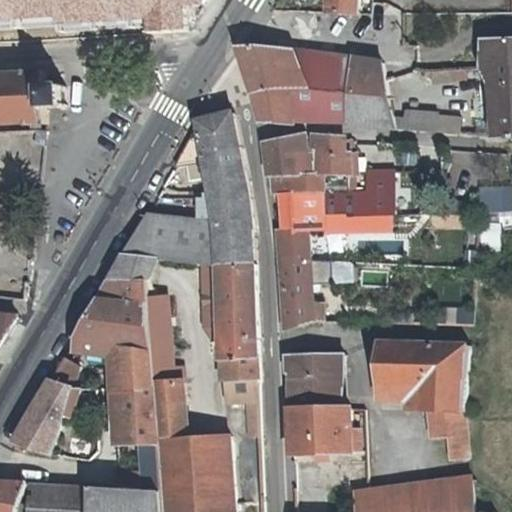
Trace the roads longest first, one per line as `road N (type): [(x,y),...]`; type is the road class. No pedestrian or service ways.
road 1 (unclassified): [(208,53),(237,93),(259,206),(278,511)]
road 2 (secondary): [(208,53),(0,420)]
road 3 (unknown): [(464,40),(434,56),(398,55),(230,16)]
road 4 (tertiary): [(208,53),(0,63)]
